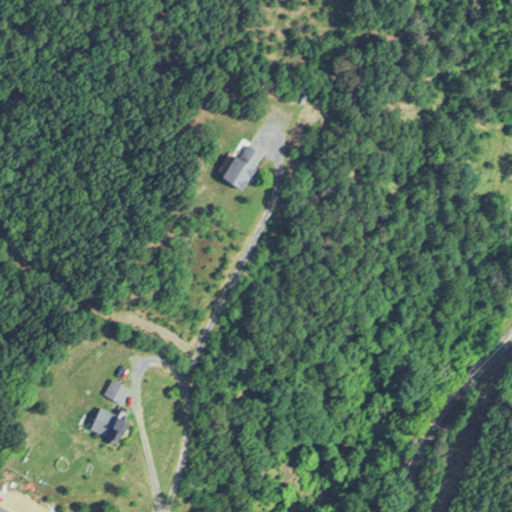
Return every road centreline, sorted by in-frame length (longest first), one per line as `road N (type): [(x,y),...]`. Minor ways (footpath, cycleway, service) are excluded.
road 1 (residential): [(158,511),(131,386),(140,364),(156,357),(187,384),(191,412),(167,511)]
road 2 (residential): [(177,371),(275,183),(274,131)]
road 3 (tertiary): [(406,511),(425,445),(511,317)]
